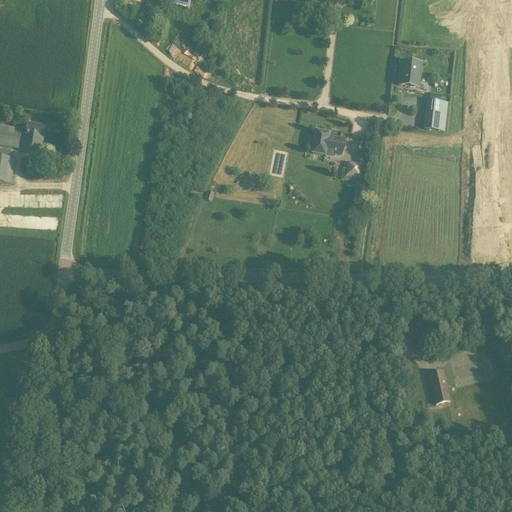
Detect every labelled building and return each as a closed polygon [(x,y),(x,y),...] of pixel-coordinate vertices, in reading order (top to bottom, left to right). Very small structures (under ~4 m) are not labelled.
[(159,7),(155,6),(157,0),(147,0),(143,12),(141,17),(153,22),(159,7)] [(414,0),(414,6),(430,7),(430,12),(437,13),(438,0),(433,0),(414,0)] [(474,12),(475,0),(450,0),(452,0),(451,11),(461,12),(461,19),(476,21),(476,12),(474,12)] [(511,24),(511,22),(511,0),(483,0),(482,7),(493,8),(492,14),(504,14),(503,23),(511,24)] [(417,89),(420,66),(403,64),(400,87),(417,89)] [(444,133),(447,105),(429,103),(426,131),(444,133)] [(21,129),(0,125),(0,147),(18,150),(21,129)] [(40,154),(42,138),(41,138),(43,127),(28,125),(26,135),(25,135),(22,151),(40,154)] [(328,138),(329,135),(316,133),(312,154),(325,157),(325,154),(340,156),(343,141),(328,138)] [(0,183),(11,185),(15,160),(0,157),(0,183)] [(361,167),(349,165),(346,181),(363,183),(364,173),(360,172),(361,167)] [(427,376),(435,407),(451,403),(444,372),(427,376)]
